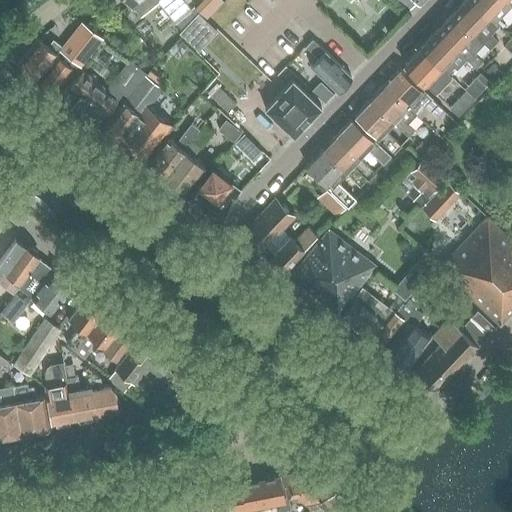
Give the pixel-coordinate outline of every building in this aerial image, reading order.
[(184,0),(128,0),(131,3),(132,2),(141,13),(157,0),(158,0),(164,6),(176,21),(191,9),(184,0)] [(332,0),(329,3),(358,36),(376,21),(359,2),(362,0),(332,0)] [(400,0),(409,8),(416,0),(419,0),(421,1),(421,0),(400,0)] [(473,0),(466,0),(454,13),(473,32),(484,42),(490,48),(498,40),(481,24),(490,15),(473,0)] [(473,0),(490,15),(503,0),(473,0)] [(473,32),(454,13),(438,30),(458,49),(464,56),(476,67),(483,60),(475,52),(484,42),(473,32)] [(18,64),(17,64),(37,80),(53,92),(55,90),(71,69),(76,72),(80,68),(103,38),(82,21),(63,46),(54,39),(49,46),(38,38),(18,64)] [(464,56),(458,49),(438,30),(421,47),(448,72),(464,56)] [(351,74),(313,38),(306,46),(317,57),(309,65),(336,90),(351,74)] [(405,64),(424,81),(438,94),(444,88),(438,83),(448,72),(421,47),(405,64)] [(55,90),(59,93),(59,98),(70,106),(74,106),(80,110),(80,114),(94,125),(123,93),(128,96),(146,74),(147,73),(133,61),(108,92),(106,90),(107,88),(84,70),(82,70),(80,68),(76,72),(71,69),(55,90)] [(503,74),(495,67),(489,73),(497,81),(503,74)] [(417,114),(424,106),(436,118),(444,109),(423,89),(423,90),(401,68),(385,84),(417,114)] [(465,87),(475,96),(490,80),(480,71),(465,87)] [(128,96),(101,129),(119,143),(148,105),(163,87),(146,74),(128,96)] [(304,123),(321,105),(292,78),(265,107),(294,134),(304,123)] [(311,90),(324,103),(333,94),(320,81),(311,90)] [(408,123),(417,114),(385,84),(370,100),(393,121),(400,128),(408,136),(415,130),(408,123)] [(210,95),(228,112),(236,103),(219,86),(210,95)] [(450,107),(458,116),(476,98),(467,90),(450,107)] [(385,129),(393,121),(370,100),(355,116),(394,153),(402,144),(385,129)] [(148,105),(119,143),(122,145),(142,161),(143,160),(165,132),(171,124),(148,105)] [(391,156),(352,118),(336,134),(359,156),(367,148),(383,164),(391,156)] [(242,131),(227,119),(219,129),(234,141),(242,131)] [(168,136),(146,163),(162,176),(192,139),(200,129),(191,122),(175,142),(168,136)] [(244,133),(235,142),(244,151),(254,142),(244,133)] [(336,134),(322,149),(345,171),(353,163),(369,179),(376,172),(359,156),(336,134)] [(192,139),(162,176),(184,193),(206,166),(193,155),(201,146),(192,139)] [(423,158),(424,157),(431,149),(420,139),(412,147),(423,158)] [(337,180),(345,171),(322,149),(306,166),(347,205),(355,197),(337,180)] [(406,177),(429,198),(446,177),(424,157),(423,158),(406,177)] [(187,196),(217,220),(230,202),(240,188),(230,181),(231,180),(212,165),(201,179),(200,179),(187,196)] [(446,177),(429,198),(421,207),(435,220),(461,192),(446,177)] [(324,189),(317,197),(336,215),(343,207),(324,189)] [(294,239),(282,228),(294,215),(276,197),(238,237),(267,258),(283,271),(317,234),(308,225),(294,239)] [(511,310),(511,239),(487,215),(463,241),(440,266),(500,323),(511,310)] [(329,227),(289,276),(338,313),(376,264),(375,263),(382,254),(378,251),(371,260),(329,227)] [(0,260),(0,282),(14,293),(40,257),(37,255),(38,254),(36,251),(36,247),(34,245),(30,246),(23,242),(16,237),(0,260)] [(40,257),(14,293),(0,311),(13,321),(28,302),(27,302),(32,296),(52,312),(76,280),(62,270),(62,266),(60,265),(56,266),(47,259),(43,257),(42,258),(40,257)] [(396,310),(393,308),(363,286),(341,315),(370,338),(382,346),(405,318),(396,310)] [(421,297),(412,289),(396,310),(405,318),(408,321),(385,349),(408,366),(430,335),(425,331),(415,323),(424,312),(415,305),(421,297)] [(97,301),(96,298),(92,295),(89,294),(87,293),(68,317),(79,326),(67,342),(75,349),(81,341),(80,340),(87,332),(105,307),(97,301)] [(105,307),(87,332),(80,340),(81,341),(88,346),(94,338),(105,346),(124,322),(122,320),(121,317),(116,314),(113,314),(105,307)] [(474,315),(461,329),(478,346),(492,331),(474,315)] [(13,363),(30,375),(61,328),(45,317),(13,363)] [(413,370),(414,371),(438,389),(478,346),(461,329),(447,318),(432,334),(440,342),(413,370)] [(118,332),(104,351),(115,360),(130,340),(118,332)] [(191,372),(191,373),(163,350),(162,351),(155,345),(156,344),(143,334),(115,369),(132,382),(135,385),(136,385),(150,369),(169,384),(164,391),(177,402),(188,400),(203,381),(191,372)] [(59,425),(59,423),(64,422),(65,423),(70,422),(70,421),(74,420),(68,388),(67,381),(63,363),(47,366),(45,370),(45,375),(47,379),(49,381),(50,384),(44,385),(45,392),(47,392),(53,426),(59,425)] [(63,363),(67,381),(68,388),(74,420),(86,418),(87,418),(92,417),(96,416),(90,383),(89,384),(80,385),(78,374),(74,375),(73,369),(74,369),(72,363),(64,365),(64,363),(63,363)] [(117,401),(115,388),(109,383),(103,384),(101,375),(87,363),(85,364),(89,384),(90,383),(96,416),(119,412),(119,413),(121,410),(120,403),(117,401)] [(132,382),(115,369),(108,377),(124,391),(132,382)] [(36,395),(34,385),(28,386),(28,383),(12,385),(13,389),(21,431),(51,425),(45,394),(36,395)] [(0,400),(0,402),(0,434),(21,431),(13,389),(0,391),(0,400)] [(301,496),(306,500),(338,490),(311,467),(281,473),(287,497),(287,498),(289,498),(301,496)] [(280,473),(227,484),(234,511),(247,511),(248,511),(277,505),(276,500),(277,500),(285,498),(280,473)] [(234,511),(227,484),(226,484),(189,492),(192,511),(234,511)] [(343,511),(353,502),(338,490),(306,500),(310,508),(313,511),(343,511)] [(186,511),(183,493),(183,491),(164,494),(167,511),(186,511)] [(167,511),(164,494),(146,498),(148,511),(167,511)] [(287,497),(285,498),(277,500),(281,510),(292,508),(289,498),(287,498),(287,497)] [(148,511),(146,498),(127,501),(129,511),(148,511)] [(129,511),(127,501),(108,505),(109,511),(129,511)] [(366,511),(353,502),(343,511),(366,511)]
